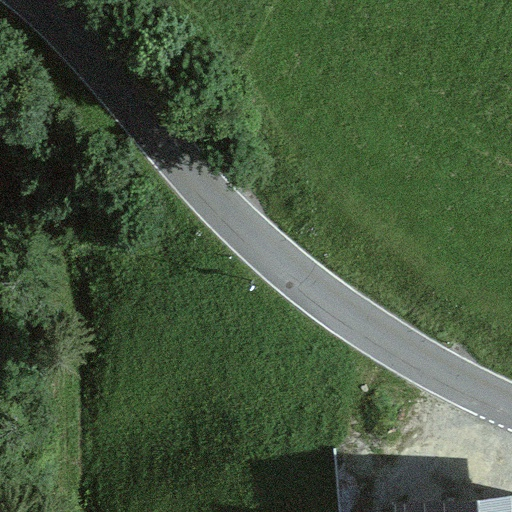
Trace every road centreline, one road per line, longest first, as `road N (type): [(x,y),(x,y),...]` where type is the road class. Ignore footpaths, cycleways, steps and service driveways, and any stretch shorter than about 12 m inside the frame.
road 1 (unclassified): [(37,0),(237,225),(293,274),(362,326),(511,406)]
road 2 (track): [(0,181),(21,208),(57,302),(74,511)]
